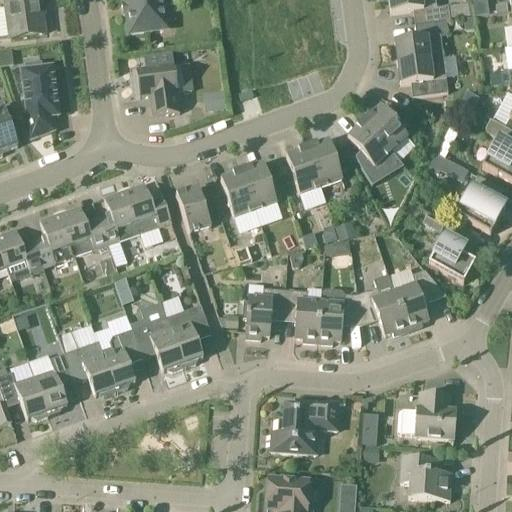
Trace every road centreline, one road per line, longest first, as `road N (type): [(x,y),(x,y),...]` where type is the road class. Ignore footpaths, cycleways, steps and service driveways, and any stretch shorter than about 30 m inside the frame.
road 1 (residential): [(108,141),(152,159),(341,93),(353,69),(351,0)]
road 2 (residential): [(29,486),(32,455),(211,389),(238,392)]
road 3 (residential): [(238,392),(261,378),(349,384),(472,344)]
road 4 (residential): [(232,497),(29,486)]
road 5 (residential): [(486,511),(494,387),(472,344)]
road 6 (residential): [(108,141),(87,0)]
road 7 (residential): [(0,193),(80,163),(108,141)]
